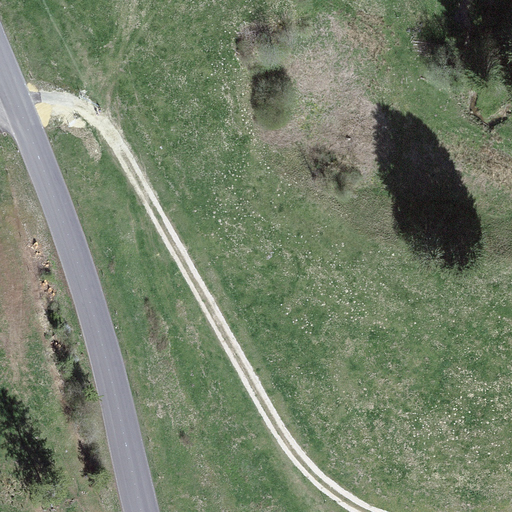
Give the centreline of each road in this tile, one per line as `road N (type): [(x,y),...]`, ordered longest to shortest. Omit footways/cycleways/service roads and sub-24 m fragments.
road 1 (secondary): [(0,59),(99,331),(141,511)]
road 2 (track): [(100,119),(231,355),(302,462)]
